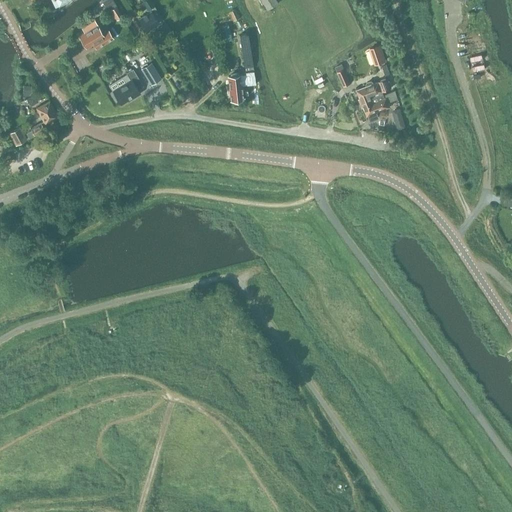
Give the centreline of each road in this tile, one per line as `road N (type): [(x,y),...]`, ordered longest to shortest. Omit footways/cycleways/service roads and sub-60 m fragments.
road 1 (residential): [(511,463),(325,208),(320,165)]
road 2 (residential): [(95,132),(184,115),(386,146)]
road 3 (tertiary): [(320,165),(143,145)]
road 4 (tertiary): [(453,237),(398,184),(320,165)]
road 5 (tertiary): [(81,123),(23,50),(0,5)]
